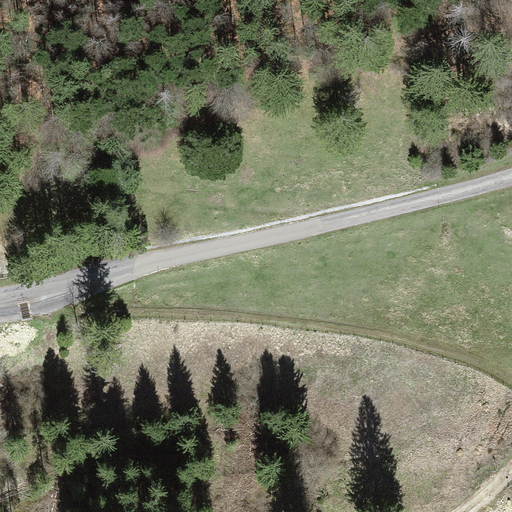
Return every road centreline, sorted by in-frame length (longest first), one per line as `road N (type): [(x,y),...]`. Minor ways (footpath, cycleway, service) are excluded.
road 1 (unclassified): [(0,298),(511,175)]
road 2 (track): [(16,296),(126,315),(219,313),(363,336),(429,348),(511,385)]
